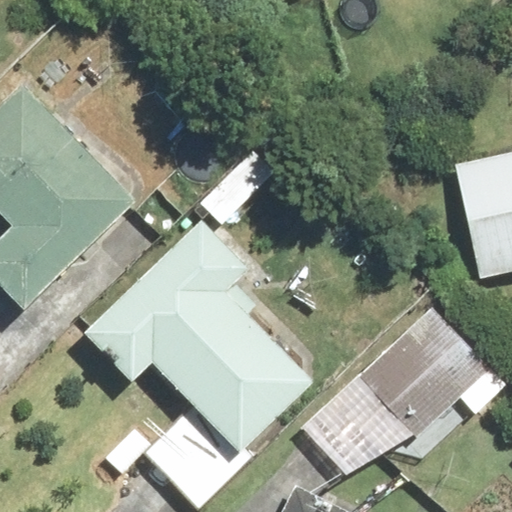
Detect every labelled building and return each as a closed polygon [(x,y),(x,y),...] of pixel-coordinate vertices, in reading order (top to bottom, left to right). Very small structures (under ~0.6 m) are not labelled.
[(171,193),(47,70),(0,117),(0,240),(3,244),(0,246),(0,263),(51,314),(171,193)] [(511,143),(472,152),(500,270),(511,266),(511,143)] [(211,204),(92,326),(151,383),(169,364),(200,393),(146,450),(207,509),(344,369),(267,294),(285,275),(211,204)] [(423,311),(303,423),(366,489),(486,377),(423,311)] [(368,511),(307,479),(288,511),(368,511)]
